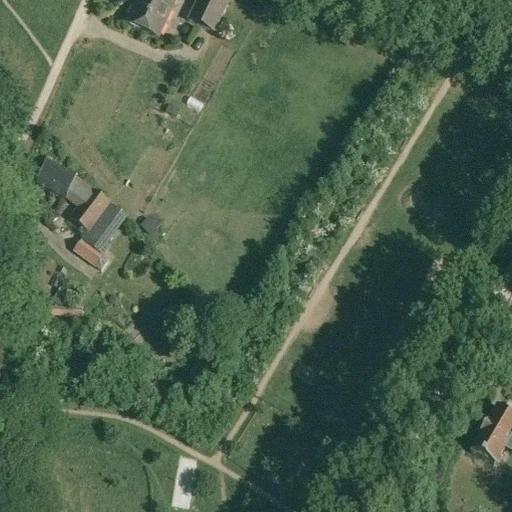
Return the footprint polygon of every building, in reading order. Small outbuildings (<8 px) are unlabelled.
[(136,0),(125,24),(157,40),(175,0),(136,0)] [(196,0),(186,23),(211,34),(214,36),(230,0),(196,0)] [(172,117),(176,109),(168,106),(164,113),(172,117)] [(87,235),(81,242),(103,259),(108,251),(104,248),(126,220),(74,180),(46,167),(36,188),(64,201),(69,191),(84,203),(70,221),(87,235)] [(119,232),(106,246),(117,255),(130,241),(119,232)] [(81,242),(72,254),(95,270),(96,271),(100,274),(109,263),(103,259),(81,242)] [(60,268),(49,286),(57,291),(67,272),(60,268)] [(60,289),(52,304),(61,309),(70,294),(60,289)] [(35,298),(37,300),(40,301),(43,300),(44,297),(43,294),(39,292),(36,294),(35,297),(35,298)] [(49,318),(65,319),(73,320),(74,311),(49,309),(49,318)] [(511,418),(496,409),(487,426),(485,425),(479,436),(480,437),(470,454),(494,468),(510,440),(511,440),(511,418)]
